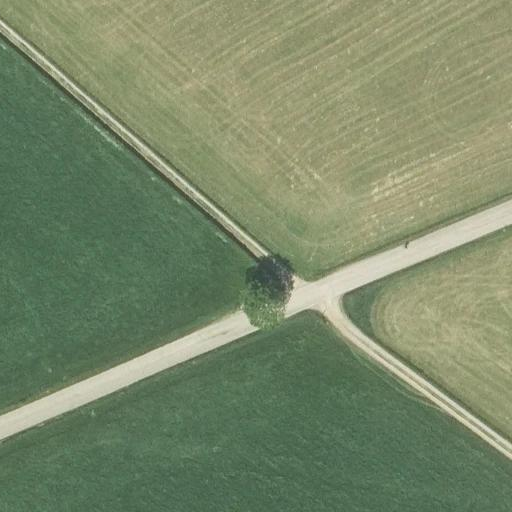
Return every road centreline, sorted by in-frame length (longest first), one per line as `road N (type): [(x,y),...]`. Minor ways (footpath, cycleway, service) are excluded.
road 1 (track): [(0,26),(392,364),(511,453)]
road 2 (unclassified): [(0,429),(511,210)]
